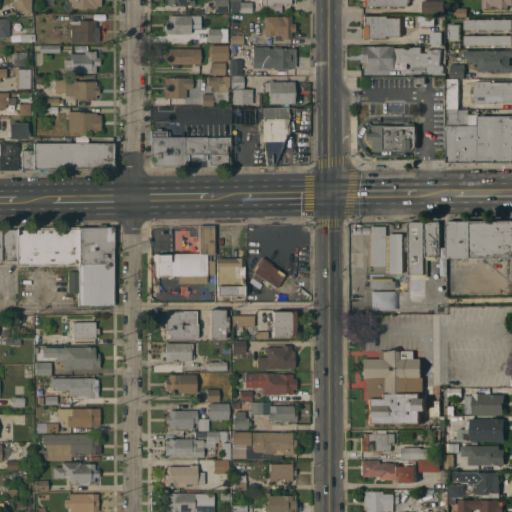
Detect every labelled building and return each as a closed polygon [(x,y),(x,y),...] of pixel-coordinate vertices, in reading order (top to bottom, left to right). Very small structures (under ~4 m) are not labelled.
[(30,0),(30,12),(26,12),(26,14),(23,14),(23,12),(15,13),(15,11),(13,11),(13,1),(15,1),(15,0),(30,0)] [(68,0),(101,0),(101,5),(96,5),(96,8),(68,7),(68,0)] [(228,0),(228,12),(214,12),(214,0),(228,0)] [(231,0),(241,0),(241,1),(251,1),(252,12),(231,12),(231,0)] [(292,0),(292,3),(290,3),(290,4),(281,4),(281,11),(272,11),(272,5),(261,5),(261,0),(292,0)] [(423,0),(443,1),(443,12),(423,11),(423,0)] [(511,0),(511,4),(509,4),(509,8),(498,8),(498,5),(492,5),(492,8),(482,8),(482,0),(511,0)] [(467,7),(467,16),(455,16),(455,15),(451,15),(451,8),(454,8),(454,7),(467,7)] [(200,15),(200,23),(200,26),(191,26),(191,33),(165,33),(165,21),(168,21),(168,15),(200,15)] [(386,15),(386,17),(401,17),(401,36),(386,36),(386,38),(363,38),(363,15),(386,15)] [(434,15),(434,25),(427,25),(427,26),(424,26),(424,25),(420,25),(420,21),(418,21),(418,16),(434,15)] [(291,16),(291,23),(295,23),(295,31),(291,31),(291,38),(282,38),(282,39),(274,39),(274,35),(264,35),(264,16),(291,16)] [(467,19),(467,17),(469,17),(469,19),(492,19),(492,17),(494,17),(494,19),(508,19),(508,17),(510,17),(510,19),(511,19),(511,29),(506,29),(506,30),(503,30),(503,29),(490,29),(490,30),(487,30),(487,29),(474,29),(474,30),(472,30),(472,29),(465,29),(465,19),(467,19)] [(0,18),(9,18),(9,37),(0,37),(0,18)] [(95,19),(96,26),(98,26),(99,31),(99,38),(98,41),(70,41),(70,20),(77,20),(77,19),(95,19)] [(450,24),(460,24),(460,30),(461,30),(461,33),(460,33),(460,40),(450,40),(450,24)] [(220,28),(220,27),(224,27),(224,28),(227,28),(227,41),(208,41),(208,28),(220,28)] [(430,31),(441,31),(441,43),(430,43),(430,31)] [(34,33),(34,40),(31,40),(31,41),(20,41),(20,33),(34,33)] [(472,35),(472,33),(474,33),(474,35),(487,35),(487,33),(490,33),(490,35),(503,35),(503,33),(506,33),(506,35),(511,35),(511,45),(494,45),(494,47),(492,47),(492,45),(469,45),(469,47),(467,47),(467,45),(465,45),(465,35),(472,35)] [(231,44),(231,34),(243,34),(243,43),(234,44),(231,44)] [(59,44),(59,51),(40,52),(39,44),(59,44)] [(227,44),(228,60),(210,60),(210,54),(209,54),(208,49),(210,49),(210,44),(227,44)] [(367,70),(367,68),(365,68),(362,68),(362,62),(360,62),(360,45),(394,45),(394,47),(421,47),(421,52),(428,52),(428,48),(441,48),(440,65),(444,65),(444,74),(434,73),(426,73),(415,73),(415,65),(412,65),(412,63),(400,62),(400,64),(399,64),(399,67),(395,66),(395,69),(388,69),(367,70)] [(262,46),(262,47),(295,47),(295,67),(261,67),(261,63),(252,63),(252,46),(262,46)] [(200,48),(200,63),(169,63),(169,60),(166,60),(166,51),(168,51),(168,48),(200,48)] [(473,63),(473,59),(468,60),(468,58),(464,58),(465,50),(511,49),(511,56),(510,56),(510,64),(511,64),(511,71),(489,71),(489,72),(487,72),(487,71),(478,71),(478,63),(473,63)] [(84,53),(84,50),(96,50),(96,56),(100,56),(100,64),(95,64),(95,72),(71,72),(71,71),(64,71),(64,59),(70,59),(70,53),(84,53)] [(27,51),(27,64),(13,64),(13,51),(27,51)] [(231,75),(231,59),(242,58),(242,75),(231,75)] [(225,62),(225,74),(210,74),(210,61),(225,62)] [(464,77),(451,77),(451,76),(448,76),(448,64),(450,64),(464,64),(464,77)] [(15,68),(30,68),(30,67),(33,67),(33,89),(30,89),(30,88),(15,88),(15,68)] [(228,100),(213,100),(213,93),(213,87),(210,87),(210,83),(207,83),(207,76),(222,76),(222,75),(229,75),(229,86),(228,86),(228,100)] [(243,87),(231,87),(231,75),(242,75),(243,75),(243,87)] [(192,77),(192,88),(186,88),(186,98),(164,97),(164,91),(164,83),(164,77),(192,77)] [(95,86),(99,86),(99,93),(95,93),(95,99),(73,99),(73,95),(64,95),(64,93),(54,92),(54,79),(75,79),(75,80),(95,80),(95,86)] [(448,79),(458,79),(459,109),(449,109),(448,79)] [(491,81),(491,79),(495,79),(495,82),(511,82),(511,102),(494,102),(494,104),(491,104),(491,103),(475,103),(475,96),(474,96),(474,87),(475,87),(475,81),(491,81)] [(269,103),(268,90),(264,90),(264,82),(268,82),(268,81),(294,81),(294,103),(269,103)] [(252,88),(252,103),(232,103),(232,88),(252,88)] [(6,104),(6,107),(1,107),(1,109),(0,109),(0,92),(8,92),(8,104),(6,104)] [(213,93),(213,105),(201,105),(201,93),(213,93)] [(58,97),(58,99),(63,99),(63,104),(58,104),(58,105),(41,105),(41,97),(58,97)] [(30,103),(30,115),(18,114),(19,103),(30,103)] [(263,137),(262,133),(262,119),(261,119),(260,107),(290,107),(290,117),(288,117),(288,118),(289,118),(289,133),(287,137),(274,165),(266,165),(263,137)] [(468,109),(468,114),(478,114),(478,115),(480,115),(480,113),(485,113),(485,115),(511,115),(511,161),(449,162),(449,109),(459,109),(468,109)] [(89,111),(89,112),(96,112),(96,114),(101,114),(101,130),(96,130),(96,132),(87,132),(87,133),(78,133),(78,132),(68,132),(68,111),(89,111)] [(27,122),(27,129),(29,129),(29,137),(27,137),(27,138),(17,138),(17,140),(14,140),(14,138),(9,138),(9,122),(27,122)] [(370,140),(364,140),(364,132),(370,132),(370,124),(390,124),(390,125),(405,125),(405,122),(413,122),(413,125),(417,125),(417,146),(414,148),(412,148),(412,149),(390,149),(390,151),(370,151),(370,140)] [(151,137),(151,130),(156,130),(156,127),(161,127),(161,130),(166,130),(166,131),(170,131),(170,137),(151,137)] [(185,137),(230,137),(230,145),(226,145),(226,154),(227,154),(227,165),(209,165),(209,154),(206,154),(206,160),(202,160),(202,158),(188,159),(188,164),(187,165),(186,165),(185,165),(185,164),(185,159),(184,160),(184,162),(183,163),(181,165),(179,165),(155,166),(153,165),(152,163),(151,162),(151,137),(170,137),(180,137),(185,137)] [(19,148),(18,148),(18,167),(19,167),(19,169),(0,169),(0,142),(19,143),(19,148)] [(34,169),(25,169),(25,171),(21,171),(21,169),(21,149),(33,149),(33,142),(34,142),(34,169)] [(113,142),(113,145),(114,145),(114,159),(113,159),(113,160),(114,160),(114,167),(113,168),(48,169),(48,172),(34,172),(34,169),(34,142),(113,142)] [(511,257),(448,258),(447,221),(511,221),(511,257)] [(425,256),(425,274),(410,274),(410,222),(425,222),(425,256)] [(425,222),(440,222),(440,256),(425,256),(425,222)] [(79,271),(79,265),(79,227),(97,227),(97,223),(105,223),(105,225),(114,225),(114,246),(113,246),(113,268),(114,268),(114,271),(112,271),(113,304),(79,305),(79,292),(79,271)] [(206,259),(206,282),(178,283),(178,275),(155,276),(155,261),(153,261),(153,253),(199,252),(198,225),(214,225),(214,253),(210,254),(210,259),(206,259)] [(370,227),(370,225),(385,225),(385,234),(389,234),(389,232),(403,233),(404,273),(389,273),(389,272),(385,271),(384,265),(370,265),(370,233),(362,233),(362,226),(370,227)] [(18,228),(79,227),(79,265),(18,265),(18,229),(18,228)] [(2,229),(18,229),(18,265),(17,265),(17,260),(14,260),(14,262),(11,262),(11,260),(7,260),(7,261),(4,261),(4,259),(2,259),(2,229)] [(235,295),(235,299),(229,299),(229,295),(217,295),(216,266),(216,256),(221,256),(221,257),(239,257),(239,256),(244,256),(245,266),(244,266),(244,295),(235,295)] [(272,263),(271,265),(285,274),(276,287),(262,278),(262,279),(260,282),(252,277),(255,273),(253,272),(257,265),(256,264),(261,256),(262,257),(272,263)] [(68,292),(68,271),(79,271),(79,292),(68,292)] [(368,287),(368,280),(370,280),(370,278),(391,278),(391,280),(396,280),(396,287),(368,287)] [(396,291),(371,290),(370,309),(395,310),(396,291)] [(210,310),(225,309),(225,316),(228,316),(228,331),(225,331),(225,338),(210,338),(210,310)] [(165,338),(165,333),(164,333),(164,329),(165,329),(165,319),(164,319),(164,316),(165,316),(165,310),(196,310),(196,321),(198,321),(198,338),(165,338)] [(290,311),(290,310),(295,310),(295,320),(296,320),(296,326),(295,326),(295,336),(289,336),(272,335),(272,310),(290,311)] [(254,315),(254,326),(247,326),(247,327),(244,327),(244,326),(242,326),(242,337),(231,337),(231,314),(254,315)] [(94,321),(95,328),(98,328),(98,333),(95,333),(95,338),(72,338),(72,321),(94,321)] [(267,330),(267,338),(255,338),(255,331),(267,330)] [(63,336),(63,344),(48,344),(48,336),(63,336)] [(245,340),(245,352),(232,352),(232,340),(245,340)] [(192,342),(192,354),(194,354),(194,357),(192,357),(192,360),(165,359),(165,342),(192,342)] [(257,367),(257,356),(266,356),(266,352),(264,352),(264,347),(266,347),(266,346),(281,346),(281,345),(291,345),(291,350),(294,350),(294,367),(257,367)] [(94,346),(94,352),(99,352),(99,368),(73,368),(73,369),(63,369),(63,359),(56,360),(56,357),(43,357),(43,347),(63,347),(63,346),(94,346)] [(414,350),(414,358),(421,358),(421,377),(423,376),(424,393),(426,393),(426,410),(421,410),(421,422),(368,423),(368,399),(365,399),(365,377),(363,377),(361,368),(363,358),(378,358),(378,350),(382,350),(392,349),(401,350),(414,350)] [(219,361),(219,359),(223,359),(223,361),(226,361),(226,369),(208,370),(208,361),(219,361)] [(51,361),(51,374),(35,374),(35,361),(51,361)] [(253,373),(253,372),(272,372),(272,373),(292,373),(292,378),(296,378),(296,388),(292,388),(292,394),(261,394),(261,387),(244,387),(244,373),(253,373)] [(168,374),(195,374),(195,387),(198,387),(198,390),(196,390),(196,392),(169,393),(169,388),(165,387),(165,379),(168,378),(168,375),(168,374)] [(94,377),(94,378),(98,378),(98,396),(94,396),(94,397),(77,397),(77,395),(69,395),(69,389),(55,389),(55,387),(50,387),(50,377),(69,377),(94,377)] [(446,378),(446,384),(440,384),(440,397),(434,397),(433,378),(446,378)] [(448,396),(448,388),(462,388),(462,396),(448,396)] [(219,389),(219,401),(207,401),(206,389),(219,389)] [(252,390),(252,400),(239,400),(240,390),(252,390)] [(473,395),(473,392),(485,392),(485,394),(505,394),(505,407),(503,407),(504,414),(487,414),(487,415),(477,415),(477,414),(473,414),(473,413),(466,413),(466,395),(473,395)] [(57,404),(45,404),(44,395),(56,395),(57,404)] [(24,397),(24,405),(11,405),(11,396),(24,397)] [(229,402),(229,419),(221,419),(221,420),(219,420),(219,419),(208,419),(209,402),(229,402)] [(250,413),(250,402),(262,402),(262,414),(250,413)] [(296,405),(296,421),(269,421),(269,405),(296,405)] [(99,424),(97,424),(97,426),(67,426),(67,424),(63,425),(63,419),(57,419),(57,408),(99,407),(99,424)] [(197,409),(197,414),(198,414),(198,416),(197,416),(197,422),(193,422),(193,428),(169,428),(169,422),(165,422),(165,415),(169,415),(169,409),(197,409)] [(245,411),(245,417),(248,417),(248,420),(250,420),(250,425),(248,425),(248,428),(233,428),(233,417),(234,417),(234,411),(245,411)] [(198,430),(198,418),(208,418),(208,430),(198,430)] [(505,418),(505,432),(505,441),(472,441),(472,440),(458,440),(458,429),(465,429),(465,420),(470,420),(470,418),(505,418)] [(57,422),(57,432),(46,432),(46,422),(57,422)] [(374,433),(374,430),(385,430),(385,433),(394,433),(394,444),(390,444),(390,450),(381,450),(381,452),(374,452),(374,450),(367,450),(367,451),(360,450),(361,436),(363,436),(363,433),(374,433)] [(203,441),(206,441),(206,431),(225,431),(225,439),(219,439),(219,441),(215,441),(215,446),(203,446),(203,456),(168,456),(168,454),(164,454),(165,440),(168,440),(168,438),(195,438),(195,439),(203,439),(203,441)] [(273,454),(273,453),(262,453),(262,451),(254,451),(254,445),(251,445),(251,444),(245,444),(245,457),(231,457),(231,446),(233,446),(233,443),(232,443),(232,431),(251,431),(251,432),(261,432),(261,431),(292,432),(292,438),(296,439),(296,453),(282,453),(282,454),(273,454)] [(94,454),(85,454),(85,452),(78,453),(78,455),(71,455),(71,459),(46,459),(35,459),(35,449),(46,449),(46,444),(42,444),(42,434),(70,434),(70,433),(97,433),(97,441),(100,441),(100,454),(94,454)] [(457,444),(457,452),(449,451),(449,444),(457,444)] [(500,445),(500,448),(505,448),(505,464),(469,464),(469,456),(461,456),(461,445),(500,445)] [(401,458),(401,447),(420,446),(420,448),(429,448),(429,458),(418,458),(401,458)] [(445,454),(454,453),(454,467),(445,467),(445,454)] [(429,458),(439,458),(439,471),(418,471),(418,458),(429,458)] [(229,459),(228,473),(213,473),(214,459),(229,459)] [(378,459),(378,462),(395,462),(395,465),(405,465),(405,463),(414,463),(414,464),(416,464),(416,466),(416,482),(399,482),(399,479),(378,479),(378,476),(361,476),(361,459),(378,459)] [(18,460),(18,468),(6,468),(6,460),(18,460)] [(61,466),(61,461),(80,461),(80,463),(94,463),(94,469),(98,468),(98,476),(94,476),(94,482),(90,482),(90,483),(88,483),(88,482),(78,482),(78,484),(70,484),(70,478),(68,478),(68,477),(53,477),(53,466),(61,466)] [(291,463),(292,469),(295,469),(295,474),(291,474),(291,480),(283,480),(283,478),(276,478),(276,480),(268,481),(268,470),(269,470),(269,463),(291,463)] [(189,465),(189,464),(197,464),(197,471),(204,471),(204,484),(197,484),(197,483),(186,483),(186,486),(165,486),(166,482),(164,482),(164,478),(165,478),(165,474),(168,474),(168,473),(167,472),(167,468),(168,467),(168,465),(189,465)] [(500,471),(500,482),(498,482),(498,483),(499,483),(499,492),(489,492),(489,494),(477,494),(477,492),(474,492),(474,487),(477,487),(477,472),(500,471)] [(246,489),(235,489),(235,488),(232,488),(232,482),(234,482),(234,473),(245,473),(246,489)] [(48,479),(47,490),(35,490),(35,479),(48,479)] [(463,484),(463,496),(450,496),(450,484),(463,484)] [(17,488),(17,489),(20,489),(20,493),(16,493),(16,496),(6,496),(6,488),(17,488)] [(382,491),(382,493),(392,493),(392,511),(365,511),(365,506),(363,506),(363,501),(363,491),(382,491)] [(194,492),(194,505),(198,505),(198,511),(194,511),(175,511),(173,511),(169,511),(169,507),(165,507),(165,497),(169,497),(169,492),(194,492)] [(98,493),(98,511),(69,511),(69,506),(64,506),(64,498),(69,498),(69,493),(98,493)] [(296,495),(296,511),(264,511),(264,503),(267,503),(267,494),(296,495)] [(472,499),(480,500),(480,499),(499,499),(499,505),(503,505),(503,511),(480,511),(480,509),(472,508),(472,511),(467,511),(464,511),(458,511),(458,499),(472,499)] [(430,508),(432,508),(437,508),(437,501),(447,500),(447,511),(402,511),(414,510),(414,511),(419,511),(419,508),(430,508)]
